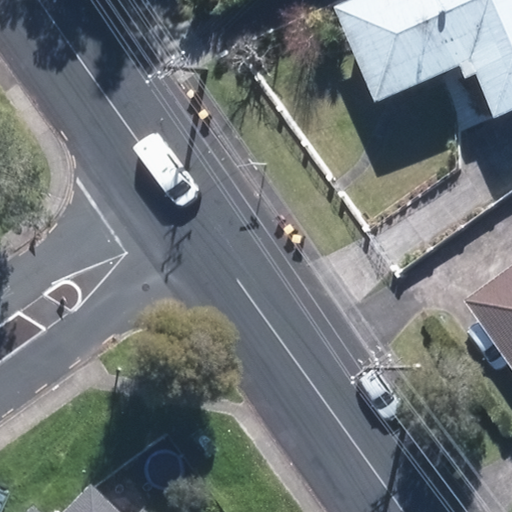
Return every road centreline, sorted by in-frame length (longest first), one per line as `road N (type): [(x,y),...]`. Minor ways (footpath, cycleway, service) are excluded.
road 1 (residential): [(405,511),(204,229)]
road 2 (residential): [(204,229),(0,388)]
road 3 (residential): [(0,288),(155,160)]
road 4 (residential): [(155,160),(44,0)]
